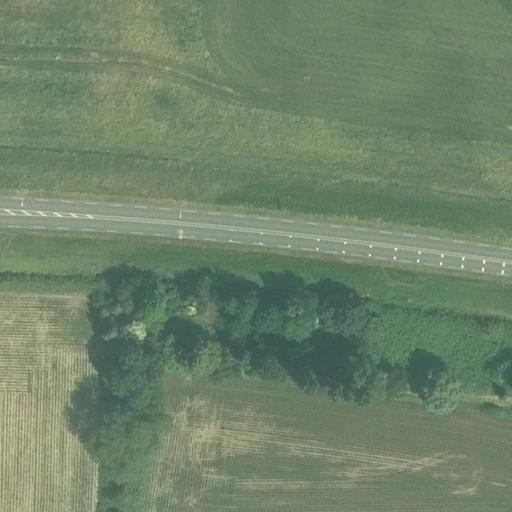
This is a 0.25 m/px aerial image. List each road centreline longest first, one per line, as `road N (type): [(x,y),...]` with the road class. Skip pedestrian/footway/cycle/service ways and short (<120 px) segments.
road 1 (primary): [(511,265),(134,221)]
road 2 (primary): [(134,221),(0,205)]
road 3 (primary): [(0,223),(134,221)]
